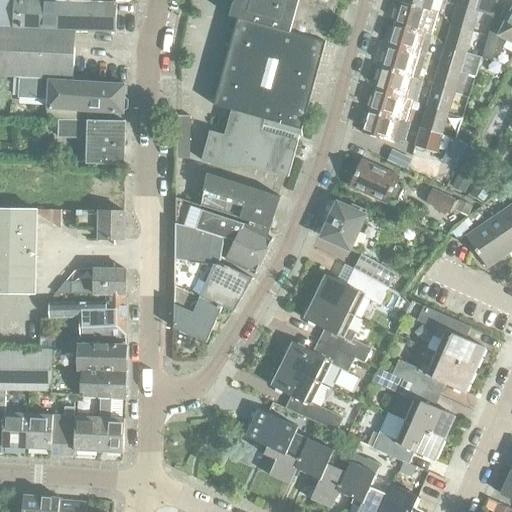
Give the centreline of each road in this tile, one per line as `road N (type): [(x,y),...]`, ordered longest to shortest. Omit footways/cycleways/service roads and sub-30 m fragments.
road 1 (residential): [(152,395),(202,387),(259,296),(314,177),(363,0)]
road 2 (residential): [(152,395),(148,202),(160,0)]
road 3 (residential): [(146,482),(0,474)]
road 4 (residential): [(461,511),(511,392)]
